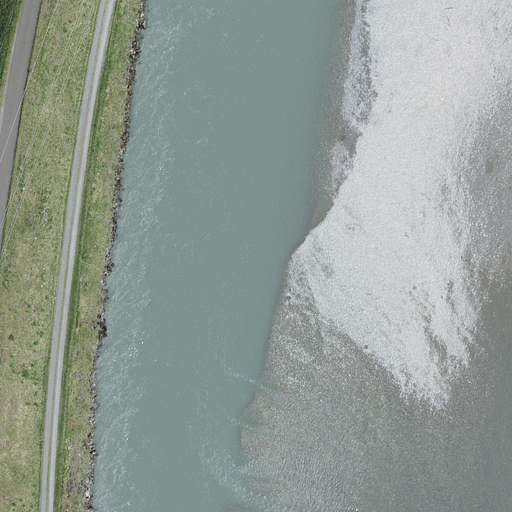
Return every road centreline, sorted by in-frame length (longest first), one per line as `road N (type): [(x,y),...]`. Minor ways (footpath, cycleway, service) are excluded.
road 1 (track): [(110,0),(53,388),(47,511)]
road 2 (track): [(34,0),(0,194)]
